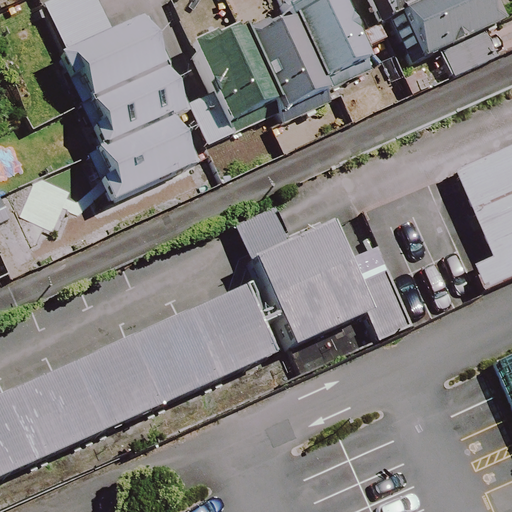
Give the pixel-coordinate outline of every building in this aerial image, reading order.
[(80,163),(101,211),(179,177),(160,132),(180,123),(138,27),(103,42),(84,0),(61,0),(37,11),(58,60),(51,64),(92,157),(80,163)] [(283,27),(312,92),(356,72),(353,66),(366,61),(346,16),(333,22),(323,0),(310,0),(277,15),(283,27)] [(366,0),(407,87),(511,37),(511,35),(495,0),(366,0)] [(312,92),(283,27),(238,47),(270,120),(315,100),(312,92)] [(238,47),(233,35),(183,57),(221,142),(270,120),(238,47)] [(511,145),(435,180),(487,295),(511,284),(511,145)] [(244,263),(298,378),(404,329),(375,269),(342,284),(326,250),(285,269),(275,249),(244,263)] [(210,301),(0,394),(0,499),(249,389),(210,301)] [(511,354),(491,363),(511,410),(511,354)]
